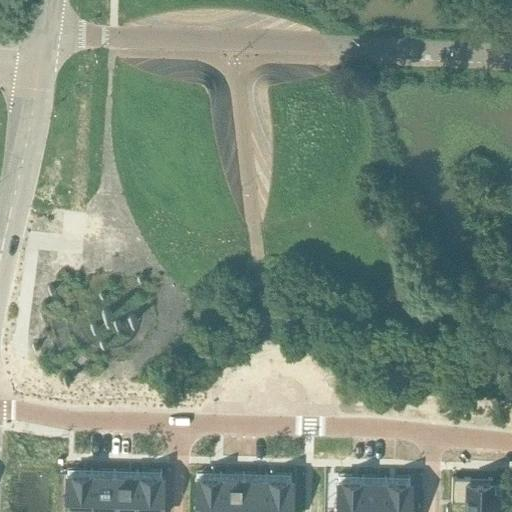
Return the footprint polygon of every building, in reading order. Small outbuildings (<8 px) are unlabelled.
[(66,474),(65,511),(90,511),(91,474),(66,474)] [(91,474),(90,511),(112,511),(114,475),(91,474)] [(135,511),(137,475),(114,475),(112,511),(135,511)] [(137,475),(135,511),(160,511),(162,476),(157,476),(137,475)] [(452,476),(451,502),(465,502),(464,511),(495,511),(496,493),(492,493),(492,482),(492,477),(452,476)] [(195,477),(193,511),(219,511),(220,477),(195,477)] [(242,511),(243,478),(220,477),(219,511),(242,511)] [(243,478),(242,511),(264,511),(266,478),(243,478)] [(266,478),(264,511),(290,511),(291,479),(266,478)] [(336,511),(361,511),(362,481),(361,481),(338,480),(337,480),(336,511)] [(362,481),(361,511),(385,511),(386,481),(362,481)] [(386,481),(385,511),(408,511),(410,482),(409,482),(408,482),(386,481)]
